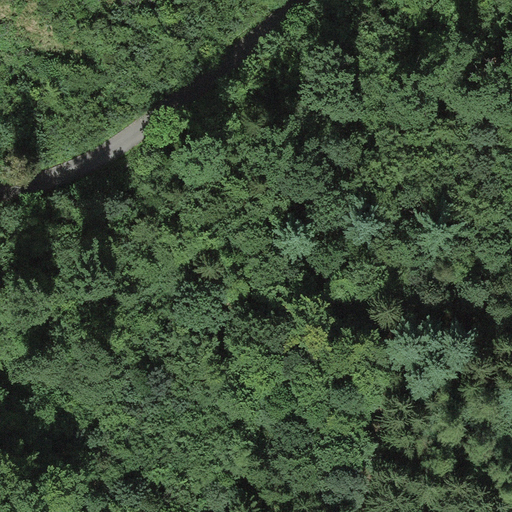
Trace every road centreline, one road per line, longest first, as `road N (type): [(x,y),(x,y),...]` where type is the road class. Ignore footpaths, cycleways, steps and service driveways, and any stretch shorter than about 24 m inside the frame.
road 1 (track): [(302,0),(266,38),(84,167),(0,196)]
road 2 (track): [(511,330),(445,313),(380,347),(354,511)]
